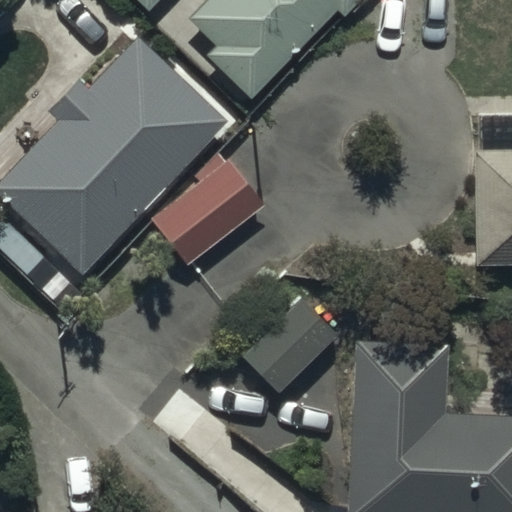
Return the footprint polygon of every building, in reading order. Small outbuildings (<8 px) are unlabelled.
[(138,0),(145,7),(151,0),(202,0),(185,17),(212,45),(203,54),(242,94),(338,0),(138,0)] [(55,119),(0,177),(0,196),(75,268),(220,116),(135,34),(86,85),(74,74),(42,107),(55,119)] [(511,145),(470,146),(471,257),(511,256),(511,145)] [(222,160),(147,219),(180,261),(256,203),(222,160)] [(298,298),(240,352),(277,392),(335,338),(298,298)] [(445,343),(349,339),(341,511),(511,511),(511,415),(443,412),(445,343)]
